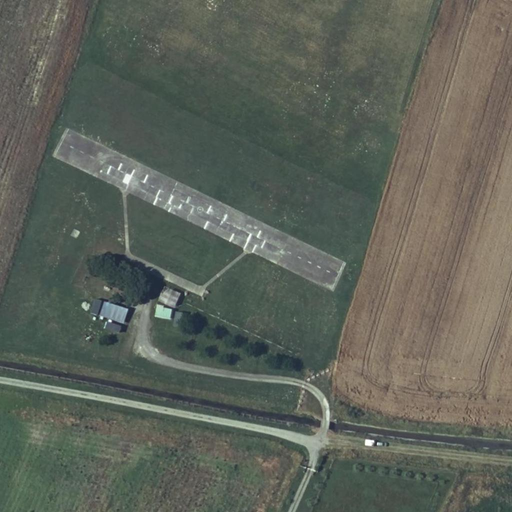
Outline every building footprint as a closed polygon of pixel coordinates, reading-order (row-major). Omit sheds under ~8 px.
[(180,294),(166,288),(160,301),(175,307),(180,294)] [(127,310),(94,299),(90,312),(123,323),(127,310)] [(170,320),(172,309),(157,306),(155,317),(170,320)] [(172,326),(179,328),(184,313),(177,311),(172,326)] [(120,327),(108,323),(106,328),(118,333),(120,327)]
